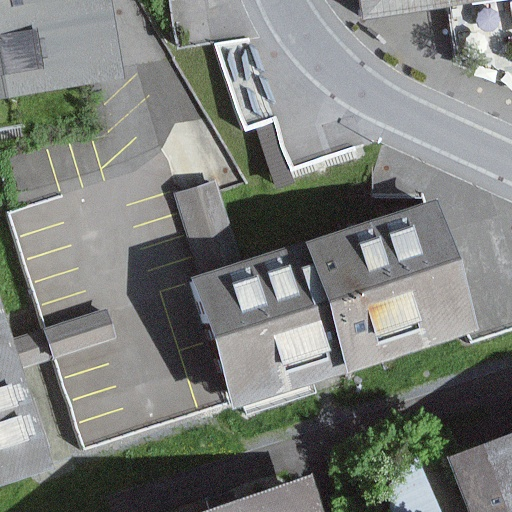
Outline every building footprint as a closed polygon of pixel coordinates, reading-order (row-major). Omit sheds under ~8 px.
[(0,0),(0,106),(115,85),(98,0),(0,0)] [(364,0),(368,18),(474,0),(364,0)] [(255,34),(229,42),(269,184),(295,177),(255,34)] [(179,201),(201,274),(238,263),(216,190),(179,201)] [(201,274),(182,280),(222,407),(468,330),(428,202),(238,263),(201,274)] [(0,481),(38,470),(4,361),(42,349),(32,317),(0,326),(0,481)] [(511,511),(511,442),(436,473),(451,511),(511,511)] [(309,511),(297,475),(185,511),(309,511)]
